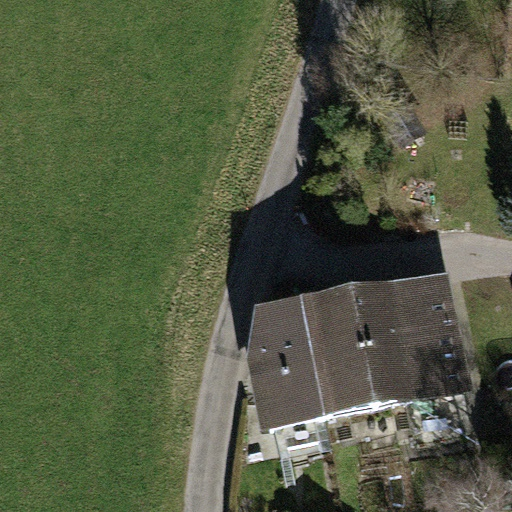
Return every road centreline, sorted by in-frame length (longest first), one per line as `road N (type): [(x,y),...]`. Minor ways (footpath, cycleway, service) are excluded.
road 1 (unclassified): [(213,511),(225,421),(265,257),(345,0)]
road 2 (unknown): [(265,257),(511,277)]
